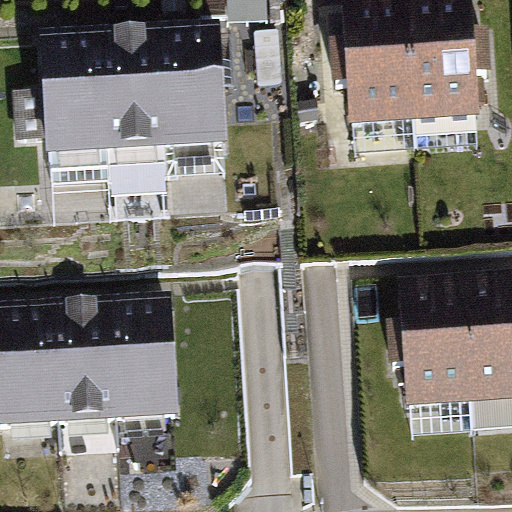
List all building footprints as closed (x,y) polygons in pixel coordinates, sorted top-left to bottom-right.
[(418,130),(479,126),(477,93),(495,92),(492,49),(475,50),(472,11),(411,16),(418,130)] [(355,101),(357,134),(418,130),(410,15),(348,19),(351,58),(333,59),(336,102),(355,101)] [(167,165),(225,162),(219,42),(161,45),(167,165)] [(163,165),(167,165),(161,45),(103,48),(109,168),(112,168),(113,208),(165,205),(163,165)] [(51,170),(109,168),(103,47),(45,50),(47,96),(18,97),(14,101),(17,143),(22,147),(49,146),(51,170)] [(360,139),(361,165),(423,161),(421,135),(360,139)] [(476,414),(511,411),(511,296),(468,299),(476,414)] [(413,384),(415,418),(476,414),(468,299),(407,303),(409,342),(391,343),(394,386),(413,384)] [(118,436),(176,433),(170,313),(112,316),(118,436)] [(60,439),(118,436),(112,316),(54,319),(60,439)] [(0,415),(1,442),(59,439),(53,319),(0,321),(0,415)]
